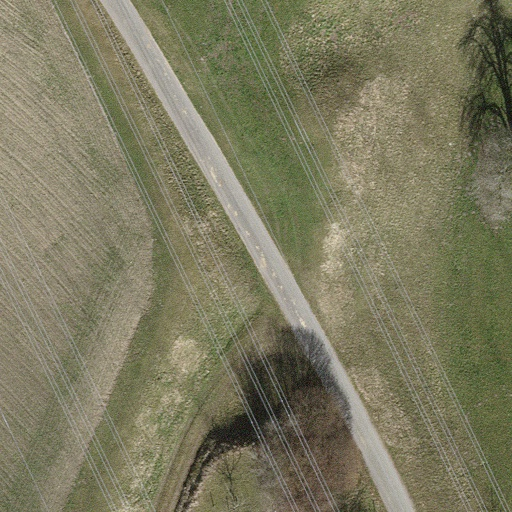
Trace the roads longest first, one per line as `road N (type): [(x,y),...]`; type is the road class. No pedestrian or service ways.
road 1 (track): [(400,511),(280,276),(115,0)]
road 2 (track): [(164,511),(225,383),(296,306)]
